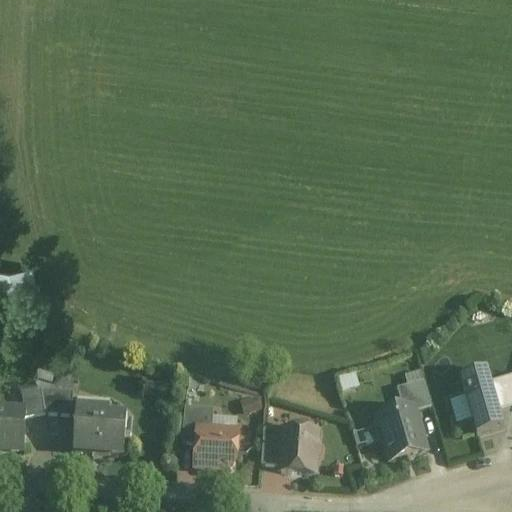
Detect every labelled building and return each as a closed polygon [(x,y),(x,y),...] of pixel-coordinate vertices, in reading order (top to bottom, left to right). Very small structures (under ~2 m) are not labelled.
[(0,286),(36,289),(37,272),(0,269),(0,286)] [(487,374),(460,382),(476,439),(504,432),(497,410),(490,386),(487,374)] [(511,379),(490,386),(497,410),(511,405),(511,379)] [(39,384),(19,388),(24,413),(25,413),(24,422),(45,418),(41,393),(39,384)] [(423,385),(397,392),(403,414),(413,411),(414,416),(431,411),(423,385)] [(73,395),(41,393),(45,418),(71,419),(73,395)] [(24,413),(0,411),(0,452),(22,454),(24,422),(25,413),(24,413)] [(213,413),(185,411),(181,447),(198,448),(199,433),(212,434),(213,413)] [(403,414),(378,422),(379,425),(376,431),(380,443),(385,446),(391,465),(425,455),(414,416),(413,411),(403,414)] [(109,415),(77,412),(74,457),(124,460),(126,422),(108,420),(109,415)] [(212,434),(199,433),(198,448),(196,473),(227,475),(235,469),(237,436),(212,434)] [(283,435),(264,434),(261,470),(281,471),(283,435)] [(318,437),(283,435),(281,471),(281,477),(315,479),(316,463),(319,459),(320,450),(317,446),(318,437)]
